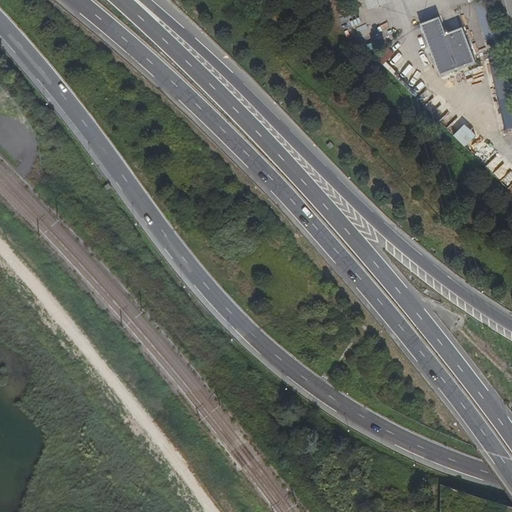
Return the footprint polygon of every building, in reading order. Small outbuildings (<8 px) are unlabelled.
[(389,2),(388,0),(361,0),(366,11),(389,2)] [(486,4),(478,6),(485,34),(493,31),(486,4)] [(444,34),(438,18),(419,25),(439,77),(475,63),(460,27),(444,34)] [(511,88),(507,63),(494,65),(506,130),(511,129),(511,88)] [(467,148),(478,136),(466,124),(455,136),(467,148)]
